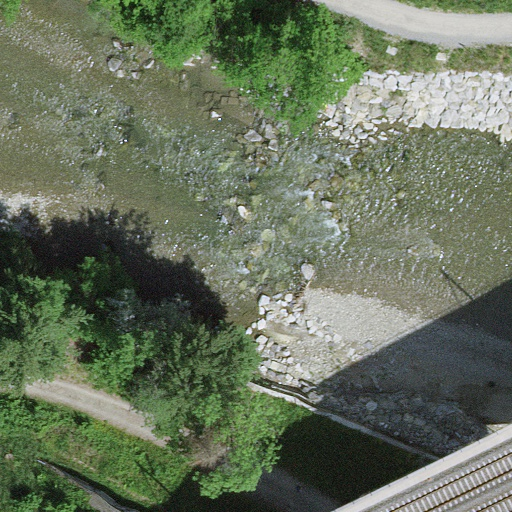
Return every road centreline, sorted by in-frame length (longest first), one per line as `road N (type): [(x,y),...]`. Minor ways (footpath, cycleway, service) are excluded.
road 1 (track): [(0,374),(101,405),(298,511)]
road 2 (track): [(511,30),(414,21),(356,0)]
